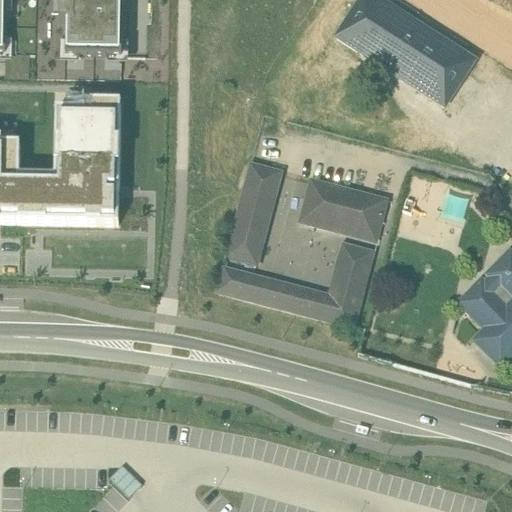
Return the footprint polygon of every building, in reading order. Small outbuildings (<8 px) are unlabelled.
[(123,0),(67,0),(67,9),(61,9),(60,25),(66,25),(66,56),(122,57),(123,0)] [(478,65),(374,0),(365,0),(337,46),(446,115),(478,65)] [(0,224),(118,227),(120,105),(90,105),(90,113),(55,112),(54,179),(20,179),(20,147),(2,147),(3,140),(0,139),(0,224)] [(251,168),(227,260),(257,268),(281,175),(251,168)] [(386,203),(311,184),(300,225),(375,244),(386,203)] [(467,224),(473,190),(451,186),(444,219),(467,224)] [(224,271),(218,295),(353,331),(372,256),(343,248),(330,299),(224,271)] [(511,256),(510,254),(459,306),(486,332),(482,336),(508,362),(511,357),(511,256)] [(109,482),(128,500),(143,485),(124,467),(109,482)]
